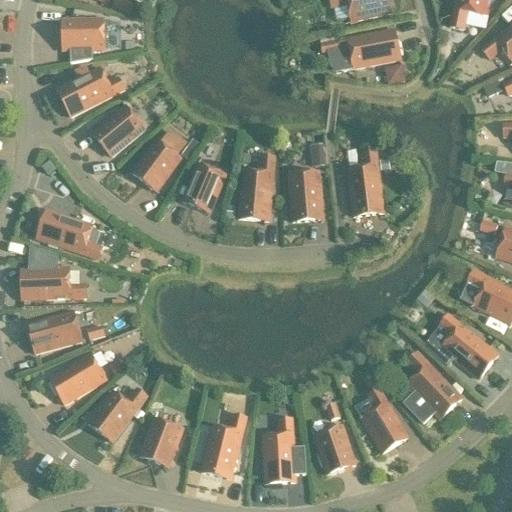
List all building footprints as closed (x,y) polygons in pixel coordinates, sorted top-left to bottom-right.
[(134,6),(119,0),(116,0),(113,10),(129,17),(134,6)] [(350,24),(391,15),(387,0),(328,0),(331,10),(347,7),(350,24)] [(486,0),(455,0),(449,29),(464,33),(468,15),(483,18),(486,0)] [(62,53),(103,52),(103,21),(62,22),(62,53)] [(511,64),(511,26),(480,51),(489,62),(502,52),(511,64)] [(352,71),(400,62),(394,32),(347,41),(352,71)] [(322,56),(339,52),(337,42),(320,45),(322,56)] [(99,70),(89,75),(85,67),(74,72),(78,81),(56,92),(71,119),(124,92),(118,80),(107,86),(99,70)] [(401,68),(386,71),(388,86),(404,83),(401,68)] [(511,81),(503,86),(509,98),(511,96),(511,81)] [(504,95),(499,84),(484,92),(489,102),(504,95)] [(91,135),(111,159),(135,140),(115,116),(91,135)] [(511,125),(503,126),(504,140),(511,139),(511,125)] [(187,164),(199,147),(191,140),(178,158),(187,164)] [(156,194),(181,161),(156,142),(131,175),(156,194)] [(321,146),(309,147),(311,169),(323,168),(321,146)] [(352,219),(383,215),(375,150),(361,152),(363,169),(346,171),(352,219)] [(269,224),(274,160),(261,159),(260,175),(242,173),(238,221),(269,224)] [(388,162),(380,163),(381,172),(389,171),(388,162)] [(209,216),(225,178),(196,166),(181,204),(209,216)] [(292,224),(322,222),(318,174),(288,176),(292,224)] [(511,208),(511,176),(506,176),(503,189),(511,190),(511,206),(511,208)] [(224,208),(224,220),(235,220),(235,208),(224,208)] [(46,212),(37,242),(99,262),(103,249),(87,243),(92,227),(46,212)] [(498,226),(482,222),(479,233),(494,237),(498,226)] [(511,264),(511,232),(505,230),(495,260),(511,264)] [(25,269),(56,270),(56,250),(25,249),(25,269)] [(22,303),(86,300),(85,287),(69,287),(69,270),(21,272),(22,303)] [(473,308),(509,327),(511,321),(511,293),(472,274),(466,286),(480,294),(473,308)] [(35,356),(81,344),(73,314),(27,326),(35,356)] [(478,381),(498,357),(448,317),(440,326),(453,336),(441,351),(478,381)] [(90,342),(105,338),(102,328),(87,332),(90,342)] [(439,422),(461,401),(417,354),(407,364),(418,375),(406,387),(439,422)] [(65,407),(106,383),(90,356),(49,381),(65,407)] [(114,376),(124,370),(119,362),(110,368),(114,376)] [(112,445),(146,399),(136,391),(126,404),(112,393),(87,426),(112,445)] [(381,456),(408,440),(379,391),(367,398),(376,412),(360,421),(381,456)] [(340,419),(335,404),(325,408),(330,423),(340,419)] [(230,482),(246,420),(233,417),(229,432),(212,428),(200,475),(230,482)] [(168,470),(183,431),(154,420),(139,459),(168,470)] [(264,486),(295,485),(291,421),(278,422),(279,437),(261,438),(264,486)] [(326,477),(355,467),(342,428),(313,438),(326,477)]
